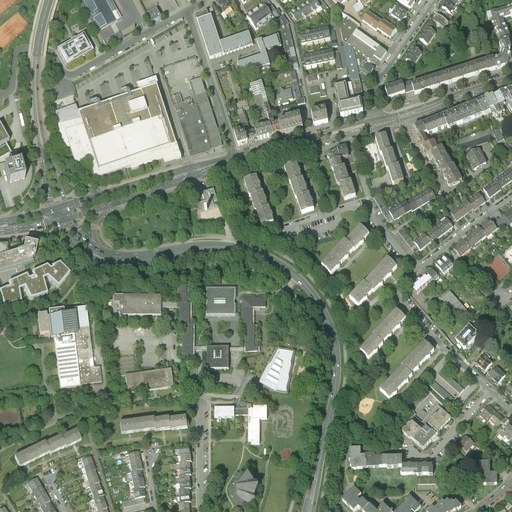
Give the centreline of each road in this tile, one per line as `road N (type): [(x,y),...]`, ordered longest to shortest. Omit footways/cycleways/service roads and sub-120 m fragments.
road 1 (primary): [(113,256),(231,246),(269,258),(306,285),(328,321),(336,362),(308,511)]
road 2 (unclassified): [(0,97),(10,91),(20,49),(47,51),(63,72),(76,73),(187,11)]
road 3 (residential): [(491,389),(398,297),(397,285),(415,269)]
road 4 (unclassified): [(234,154),(187,11)]
road 5 (residential): [(433,0),(373,90),(379,121)]
road 6 (primary): [(234,154),(101,194)]
road 7 (primary): [(109,204),(235,158)]
road 8 (primary): [(387,120),(511,78)]
road 9 (residential): [(415,269),(511,195)]
